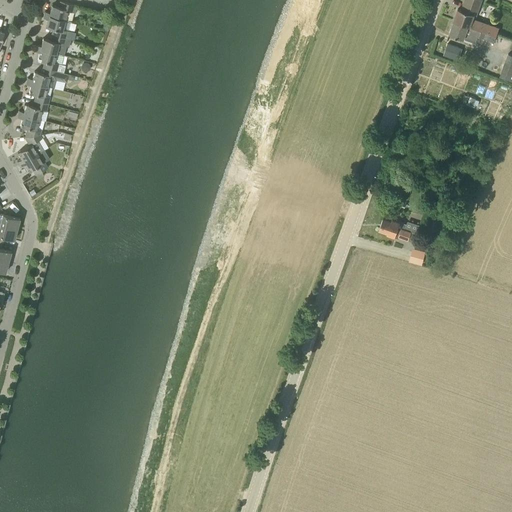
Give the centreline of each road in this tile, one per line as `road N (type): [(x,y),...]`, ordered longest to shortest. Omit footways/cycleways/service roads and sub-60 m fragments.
road 1 (tertiary): [(248,511),(433,0)]
road 2 (residential): [(4,333),(32,226),(0,156)]
